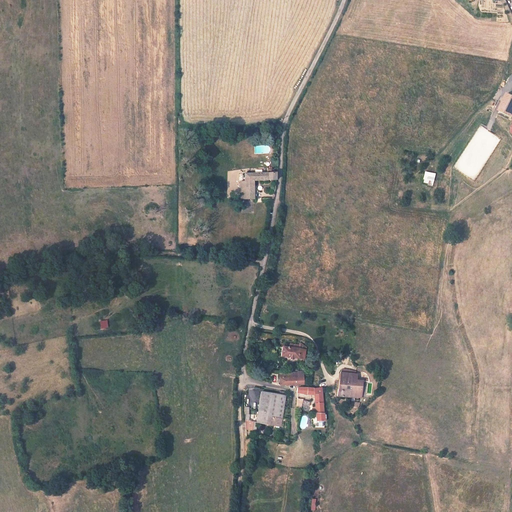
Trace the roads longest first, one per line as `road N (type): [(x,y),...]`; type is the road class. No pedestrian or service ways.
road 1 (unclassified): [(343,0),(282,130),(278,193),(241,378),(241,444)]
road 2 (track): [(264,262),(104,244),(0,277)]
